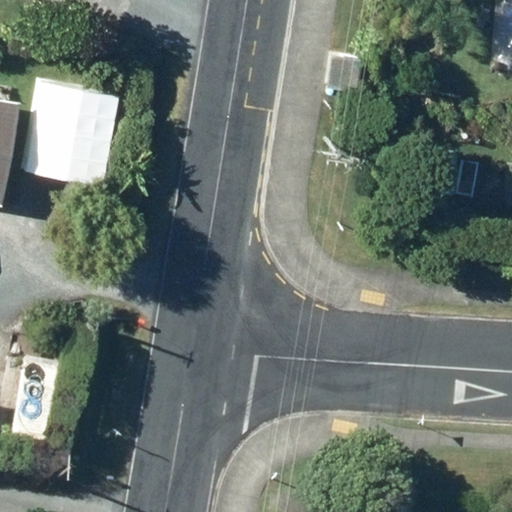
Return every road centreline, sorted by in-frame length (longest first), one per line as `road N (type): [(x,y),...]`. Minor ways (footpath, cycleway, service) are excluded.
road 1 (tertiary): [(245,0),(190,351)]
road 2 (residential): [(190,351),(511,371)]
road 3 (tertiary): [(190,351),(165,511)]
